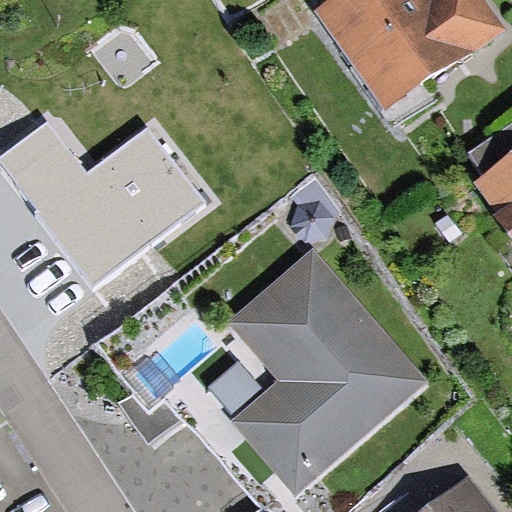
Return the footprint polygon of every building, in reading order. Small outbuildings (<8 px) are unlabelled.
[(329,0),(316,9),(394,121),(429,96),(420,83),(504,24),(486,0),(329,0)] [(37,220),(90,287),(201,200),(146,130),(90,174),(46,118),(0,153),(0,164),(41,217),(37,220)] [(511,122),(469,153),(483,174),(511,154),(511,122)] [(511,154),(483,174),(474,180),(497,211),(492,214),(511,240),(511,154)] [(312,248),(226,318),(241,336),(170,395),(266,511),(269,511),(425,384),(312,248)] [(493,511),(463,477),(422,511),(493,511)]
